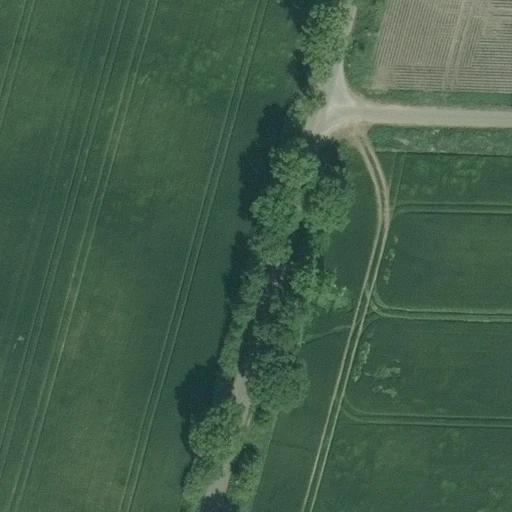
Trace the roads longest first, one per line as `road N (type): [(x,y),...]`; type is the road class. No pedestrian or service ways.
road 1 (unclassified): [(325,111),(209,511)]
road 2 (unclassified): [(325,111),(511,117)]
